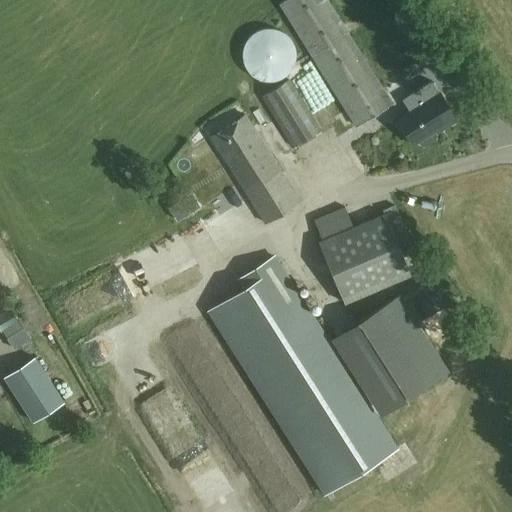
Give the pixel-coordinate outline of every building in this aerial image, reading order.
[(356,126),(392,103),(327,0),(284,0),(279,3),(356,126)] [(243,52),(243,54),(243,56),(243,58),(243,60),(244,62),(245,64),(245,66),(246,68),(248,69),(250,73),(252,74),(253,75),(255,76),(259,78),(263,80),(267,80),(269,80),(273,80),(277,79),(279,78),(281,78),(282,76),(286,74),(287,73),(289,71),(290,70),(291,68),(292,66),(293,64),(294,62),(294,60),(294,58),(295,56),(295,54),(295,52),(294,50),(294,48),(294,46),(293,44),(292,43),(291,41),(290,39),(287,36),(284,33),(282,32),(279,30),(275,29),(273,29),(269,28),(265,29),(261,30),(259,30),(255,32),(254,33),(250,36),(249,37),(248,39),(247,41),(245,44),(244,46),(243,48),(243,50),(243,52)] [(321,130),(289,79),(261,96),(293,147),(321,130)] [(437,135),(434,132),(442,126),(444,129),(457,120),(439,92),(439,93),(431,81),(402,99),(409,111),(397,119),(413,145),(419,141),(421,145),(426,146),(436,140),(437,135)] [(265,222),(299,200),(245,115),(211,136),(265,222)] [(344,304),(411,275),(395,238),(407,233),(395,204),(382,210),(384,213),(354,226),(345,206),(314,220),(322,239),(317,241),(344,304)] [(214,225),(57,298),(90,368),(117,355),(113,345),(163,322),(155,306),(202,284),(195,269),(228,254),(214,225)] [(240,284),(206,306),(257,385),(326,494),(396,449),(356,385),(274,256),(237,279),(240,284)] [(398,296),(336,335),(368,385),(385,412),(427,385),(447,372),(398,296)] [(9,307),(0,312),(0,322),(4,329),(18,321),(9,307)] [(156,324),(138,334),(147,349),(164,340),(156,324)] [(64,402),(35,357),(4,377),(33,422),(64,402)]
